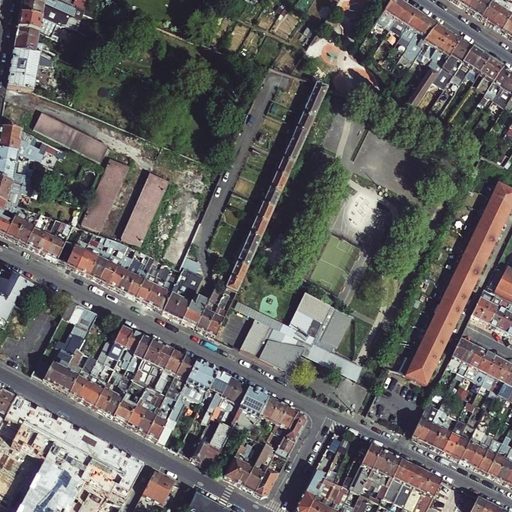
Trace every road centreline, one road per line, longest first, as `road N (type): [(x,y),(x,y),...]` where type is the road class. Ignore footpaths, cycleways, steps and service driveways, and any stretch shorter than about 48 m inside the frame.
road 1 (residential): [(0,376),(256,511)]
road 2 (residential): [(275,73),(198,245),(209,279),(200,301)]
road 3 (residential): [(511,504),(327,414)]
road 4 (residential): [(180,341),(0,253)]
road 5 (residential): [(327,414),(180,341)]
